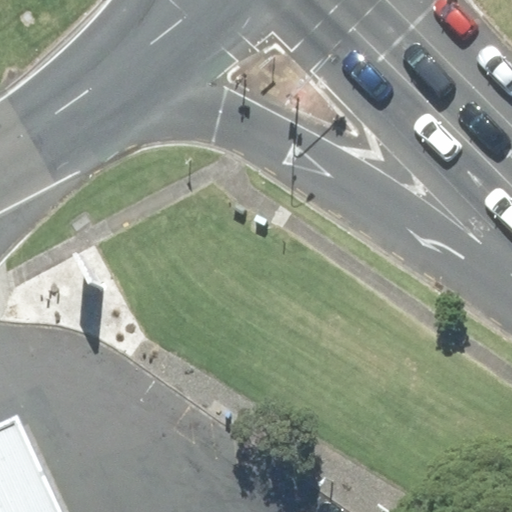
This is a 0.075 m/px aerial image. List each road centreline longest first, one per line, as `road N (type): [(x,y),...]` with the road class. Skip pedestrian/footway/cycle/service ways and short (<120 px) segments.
road 1 (primary): [(511,266),(434,238),(219,117),(169,108),(54,113)]
road 2 (secondary): [(511,159),(353,0)]
road 3 (primary): [(195,0),(54,113)]
